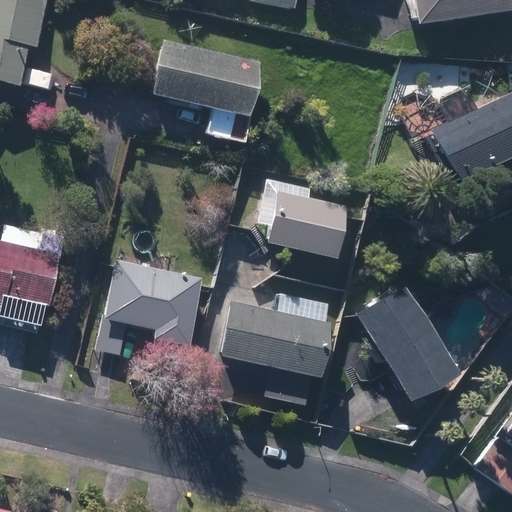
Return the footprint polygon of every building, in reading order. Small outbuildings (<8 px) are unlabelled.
[(0,0),(0,93),(4,95),(14,52),(25,55),(37,6),(12,0),(0,0)] [(289,0),(245,0),(245,7),(287,14),(289,0)] [(511,8),(511,0),(406,0),(412,27),(511,8)] [(153,47),(139,101),(233,123),(246,70),(153,47)] [(418,136),(441,189),(511,157),(511,95),(511,94),(418,136)] [(283,189),(270,242),(335,258),(349,205),(283,189)] [(59,254),(0,240),(0,305),(1,305),(3,298),(47,308),(59,254)] [(202,280),(120,261),(106,318),(155,329),(153,339),(187,347),(202,280)] [(412,288),(362,314),(409,403),(459,377),(412,288)] [(240,300),(225,357),(319,381),(334,325),(240,300)] [(466,471),(508,502),(511,496),(511,403),(484,441),(487,443),(466,471)]
